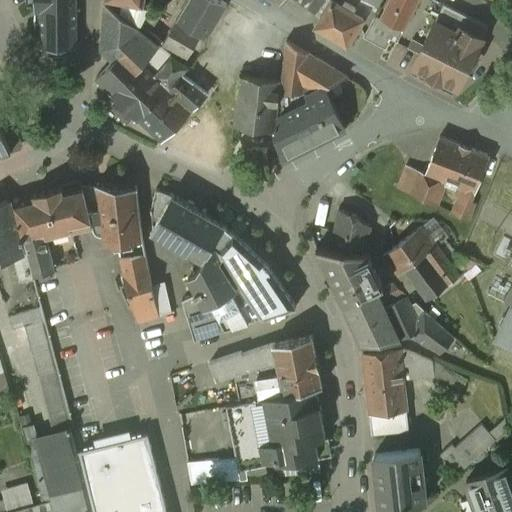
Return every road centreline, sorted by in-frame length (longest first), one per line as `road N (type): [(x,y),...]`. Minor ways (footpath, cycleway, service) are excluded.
road 1 (residential): [(355,511),(344,362),(302,261),(258,210)]
road 2 (residential): [(258,210),(74,112)]
road 3 (residential): [(418,96),(258,210)]
road 4 (residential): [(418,96),(252,0)]
road 5 (unknown): [(148,370),(88,257)]
road 6 (residential): [(74,112),(23,59),(0,15)]
